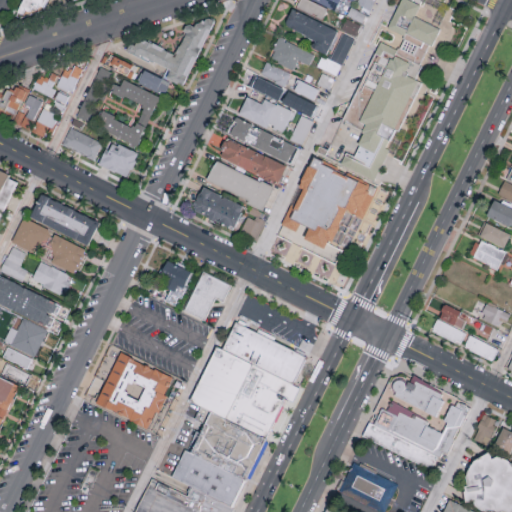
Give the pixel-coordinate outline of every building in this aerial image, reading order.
[(23,0),(81,0),(20,19),(15,17),(23,0)] [(327,7),(310,0),(298,0),(296,8),(322,18),(327,7)] [(338,0),(315,0),(335,8),(338,0)] [(401,0),(409,0),(422,6),(416,17),(442,30),(433,47),(429,45),(419,65),(423,67),(417,80),(424,84),(400,132),(396,130),(391,141),(387,149),(390,150),(374,183),(341,166),(347,154),(355,157),(360,147),(358,146),(364,134),(361,132),(362,130),(342,120),(376,54),(381,56),(383,51),(394,56),(399,47),(400,47),(403,42),(401,41),(403,37),(387,29),(401,0)] [(357,0),(356,3),(372,9),(375,0),(357,0)] [(326,53),(337,29),(291,8),(283,25),(313,39),(310,46),(326,53)] [(361,23),(345,17),(341,29),(356,35),(361,23)] [(216,22),(210,19),(185,27),(183,32),(187,34),(176,56),(145,41),(129,46),(126,51),(168,72),(165,79),(183,88),(216,22)] [(353,37),(341,32),(329,59),(321,56),(316,66),(337,75),(353,37)] [(314,52),(278,38),(269,59),(293,68),(297,60),(309,65),(314,52)] [(104,63),(130,77),(136,67),(109,53),(104,63)] [(290,72),(266,62),(260,74),(285,84),(290,72)] [(82,70),(49,140),(0,116),(0,90),(75,66),(82,70)] [(112,71),(100,66),(77,115),(89,121),(112,71)] [(136,81),(163,94),(169,82),(142,68),(136,81)] [(277,100),(283,88),(255,75),(250,86),(277,100)] [(159,95),(122,79),(119,85),(113,82),(109,90),(143,105),(135,126),(100,110),(93,125),(137,145),(159,95)] [(293,90),(314,99),(319,88),(298,80),(293,90)] [(282,102),(312,117),(318,105),(287,91),(282,102)] [(283,133),(293,110),(264,98),(262,103),(246,96),(238,114),(283,133)] [(303,144),(311,119),(299,115),(290,140),(303,144)] [(298,145),(235,117),(228,134),(290,162),(298,145)] [(62,145),(95,157),(102,140),(69,128),(62,145)] [(279,181),(286,163),(225,139),(217,157),(279,181)] [(109,140),(99,164),(128,177),(138,152),(109,140)] [(315,157),(282,224),(325,246),(329,240),(332,242),(348,211),(362,218),(377,189),(315,157)] [(215,159),(205,181),(263,208),(273,187),(215,159)] [(0,219),(18,184),(0,174),(0,219)] [(511,184),(503,181),(497,194),(511,199),(511,184)] [(243,205),(201,186),(191,209),(233,228),(243,205)] [(88,245),(99,221),(39,193),(28,217),(88,245)] [(511,207),(493,199),(486,215),(511,226),(511,207)] [(265,222),(249,214),(240,233),(256,241),(265,222)] [(11,242),(32,251),(36,242),(55,250),(50,262),(77,273),(87,248),(49,233),(51,229),(21,217),(11,242)] [(509,233),(484,222),(478,236),(503,246),(509,233)] [(476,238),(468,255),(497,268),(505,251),(476,238)] [(20,266),(26,252),(11,245),(0,270),(22,280),(27,269),(20,266)] [(63,295),(72,275),(40,260),(31,280),(63,295)] [(190,269),(166,261),(158,288),(168,291),(165,301),(179,305),(190,269)] [(230,284),(202,271),(184,309),(204,319),(214,297),(223,301),(230,284)] [(60,302),(0,277),(0,304),(50,326),(60,302)] [(466,332),(461,329),(466,320),(458,316),(460,311),(445,303),(431,330),(459,345),(466,332)] [(503,326),(508,311),(486,303),(480,319),(503,326)] [(17,329),(9,326),(3,343),(36,355),(46,328),(21,319),(17,329)] [(235,323),(221,351),(291,385),(304,358),(235,323)] [(498,349),(470,334),(464,347),(492,361),(498,349)] [(2,357),(28,366),(31,356),(6,348),(2,357)] [(297,388),(291,385),(221,351),(216,348),(189,402),(226,418),(245,379),(283,398),(290,402),(297,388)] [(95,405),(150,428),(173,376),(118,353),(95,405)] [(18,385),(0,377),(0,426),(1,426),(18,385)] [(435,415),(445,392),(410,377),(407,383),(397,378),(390,394),(435,415)] [(245,379),(226,418),(265,437),(283,398),(245,379)] [(361,437),(432,468),(440,450),(447,453),(468,406),(454,400),(440,432),(426,426),(429,419),(390,402),(386,410),(381,407),(374,423),(368,420),(361,437)] [(497,421),(484,414),(473,436),(486,443),(497,421)] [(511,448),(511,429),(501,426),(493,447),(510,453),(511,448)] [(495,511),(511,511),(511,510),(511,466),(480,451),(459,495),(495,511)] [(398,482),(351,461),(338,491),(384,511),(398,482)] [(191,497),(195,489),(238,510),(237,511),(139,511),(155,479),(191,497)] [(473,511),(446,502),(442,511),(473,511)]
